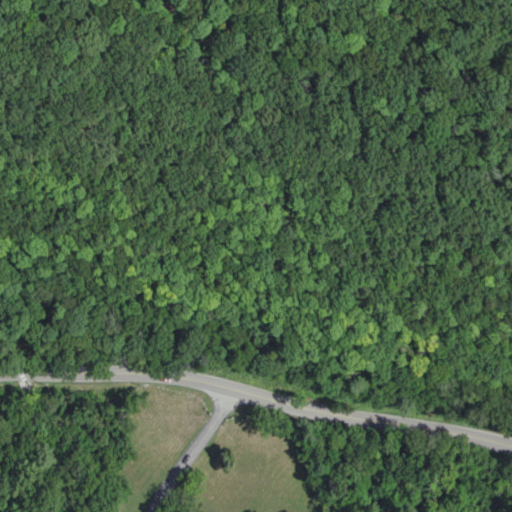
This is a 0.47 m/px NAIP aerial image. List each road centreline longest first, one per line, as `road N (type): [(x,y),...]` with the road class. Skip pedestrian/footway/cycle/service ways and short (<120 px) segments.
road 1 (secondary): [(0,374),(188,380),(511,450)]
road 2 (residential): [(230,391),(149,511)]
